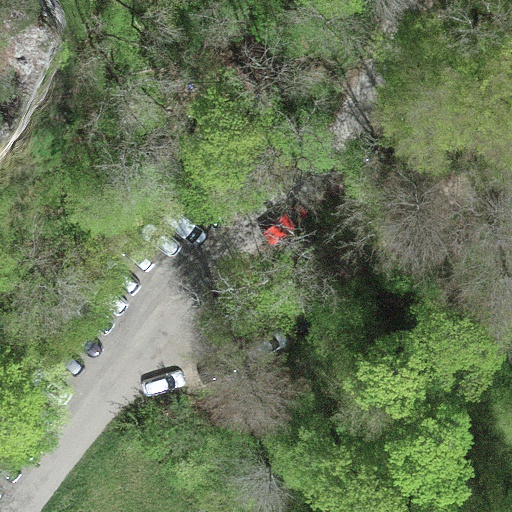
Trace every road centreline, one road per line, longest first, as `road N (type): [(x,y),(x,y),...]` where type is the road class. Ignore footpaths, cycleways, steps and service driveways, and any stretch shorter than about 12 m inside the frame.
road 1 (track): [(511,141),(309,288),(128,377)]
road 2 (unclassified): [(25,511),(128,377)]
